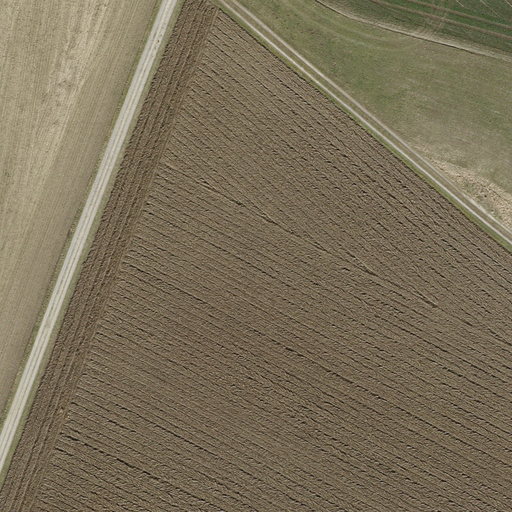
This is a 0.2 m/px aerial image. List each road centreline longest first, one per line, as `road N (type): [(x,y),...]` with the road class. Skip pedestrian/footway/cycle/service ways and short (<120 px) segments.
road 1 (track): [(173,0),(0,452)]
road 2 (track): [(215,0),(511,237)]
